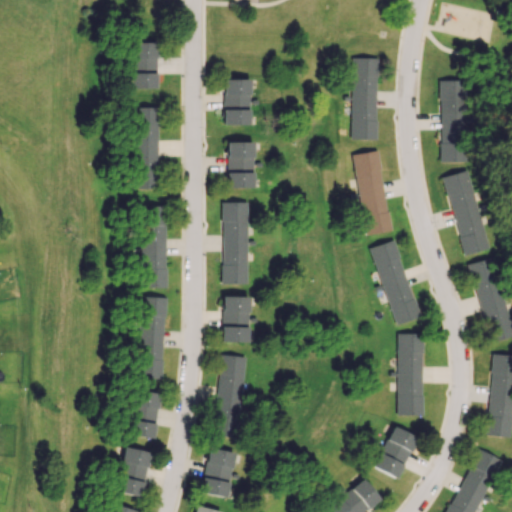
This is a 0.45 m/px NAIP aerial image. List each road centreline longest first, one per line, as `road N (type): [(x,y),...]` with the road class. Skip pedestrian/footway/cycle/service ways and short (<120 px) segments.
road 1 (residential): [(412,511),(447,461),(462,368),(405,132),(419,0)]
road 2 (residential): [(196,0),(194,362),(176,479),(163,511)]
